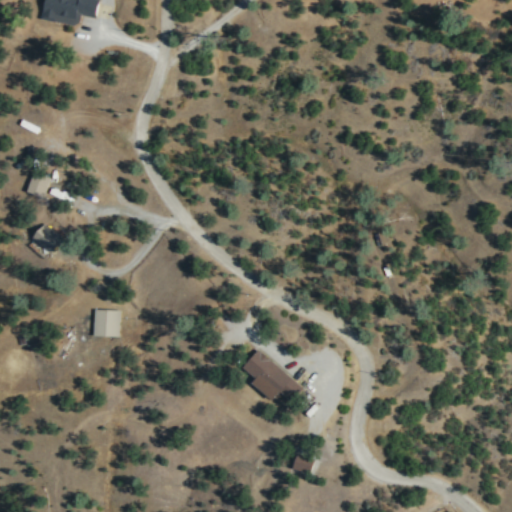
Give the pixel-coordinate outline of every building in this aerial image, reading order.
[(99,0),(47,0),(44,17),(79,25),(82,13),(96,16),(99,0)] [(51,175),(33,170),(28,191),(46,195),(51,175)] [(53,253),(65,239),(46,223),(34,237),(53,253)] [(120,335),(121,308),(95,308),(94,335),(120,335)] [(274,399),(282,390),(293,400),(304,387),(260,348),(246,365),(256,374),(252,380),(274,399)] [(316,459),(298,452),(293,466),(311,472),(316,459)]
